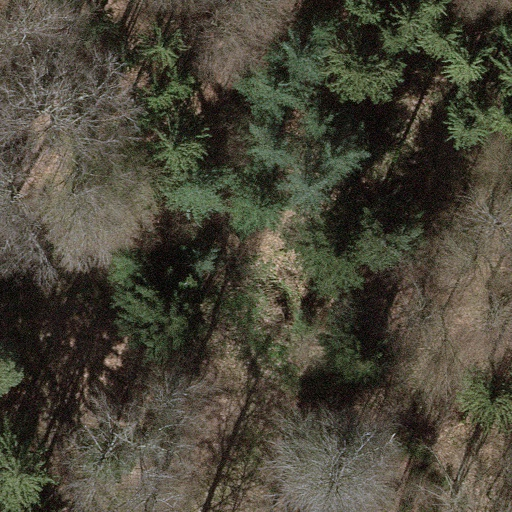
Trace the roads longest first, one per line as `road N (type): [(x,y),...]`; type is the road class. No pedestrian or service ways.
road 1 (track): [(0,224),(34,258),(199,341),(233,374),(243,412),(235,453),(212,485),(179,505),(139,509),(85,495)]
road 2 (track): [(0,269),(85,495)]
